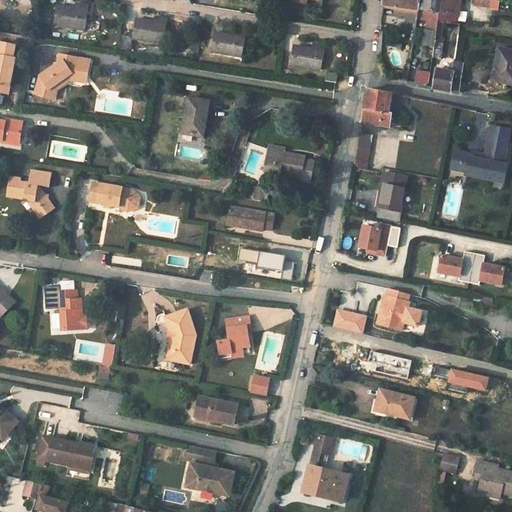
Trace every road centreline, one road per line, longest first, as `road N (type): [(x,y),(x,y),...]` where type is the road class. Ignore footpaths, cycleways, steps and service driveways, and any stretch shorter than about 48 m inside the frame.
road 1 (residential): [(0,258),(315,306)]
road 2 (unknown): [(349,120),(261,104),(222,184),(133,174)]
road 3 (residential): [(315,306),(356,78)]
road 4 (unknown): [(326,246),(400,268),(415,230),(511,245)]
road 5 (residential): [(97,400),(93,418),(268,457)]
road 6 (residential): [(309,327),(490,368)]
road 7 (residential): [(511,111),(356,78)]
road 8 (residential): [(268,457),(309,327)]
